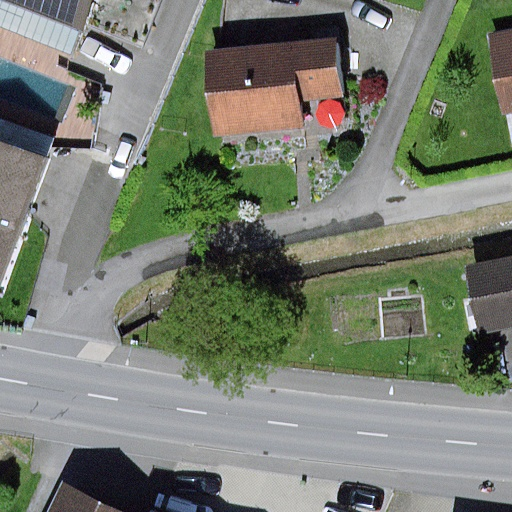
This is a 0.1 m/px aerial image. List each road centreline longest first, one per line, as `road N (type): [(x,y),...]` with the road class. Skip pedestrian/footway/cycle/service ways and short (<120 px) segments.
road 1 (residential): [(44,388),(82,303),(149,257),(511,185)]
road 2 (primary): [(511,445),(233,418),(44,388)]
